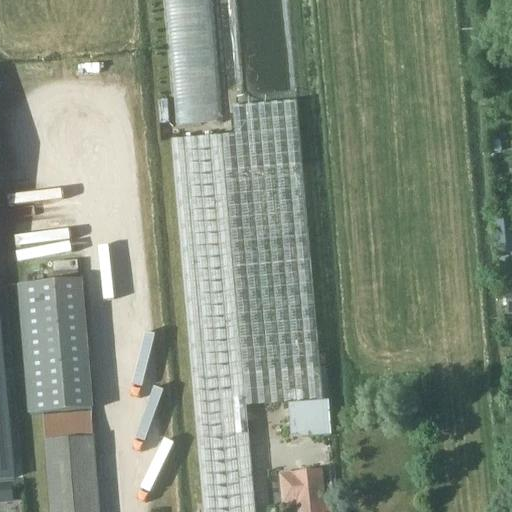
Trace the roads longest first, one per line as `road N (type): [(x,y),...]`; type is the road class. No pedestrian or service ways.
road 1 (unknown): [(118,511),(116,428),(151,244),(125,103)]
road 2 (track): [(433,368),(445,511)]
